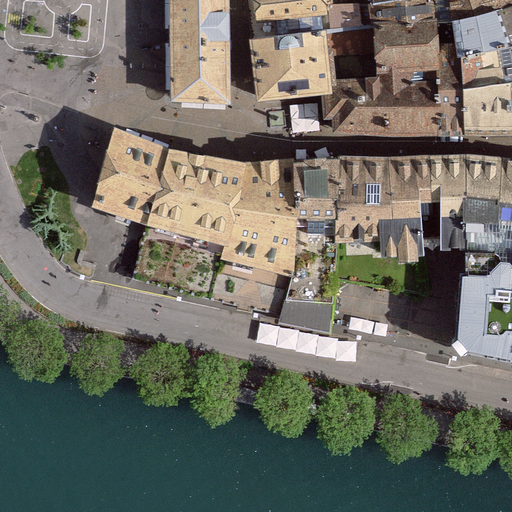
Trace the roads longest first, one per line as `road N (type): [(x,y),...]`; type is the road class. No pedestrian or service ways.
road 1 (residential): [(511,145),(236,146),(151,121)]
road 2 (unknown): [(0,91),(74,110),(83,0)]
